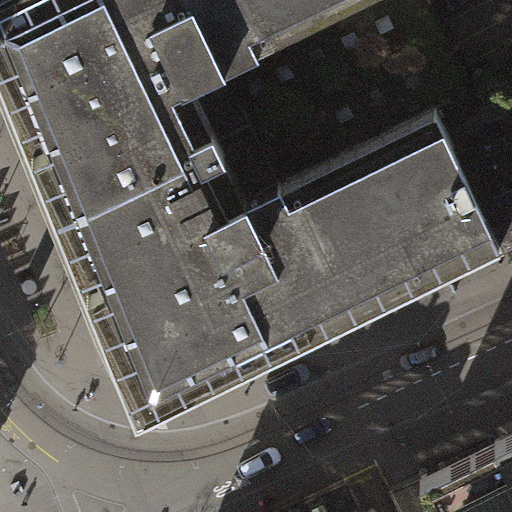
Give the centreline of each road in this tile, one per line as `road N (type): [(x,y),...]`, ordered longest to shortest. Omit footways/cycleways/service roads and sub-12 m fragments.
road 1 (residential): [(137,511),(158,480),(511,324)]
road 2 (unknown): [(466,298),(369,53)]
